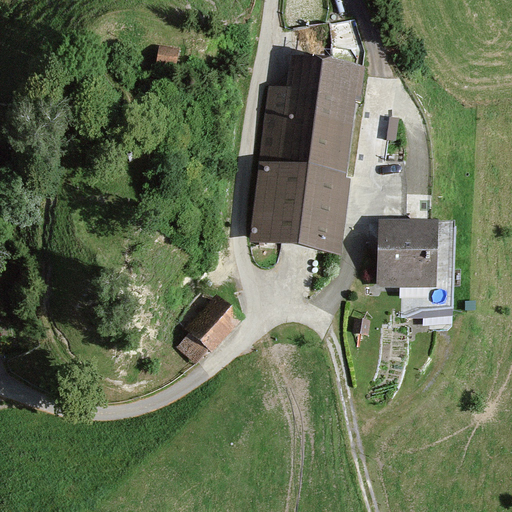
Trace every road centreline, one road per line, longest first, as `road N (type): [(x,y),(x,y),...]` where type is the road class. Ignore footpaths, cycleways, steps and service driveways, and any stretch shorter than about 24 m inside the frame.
road 1 (track): [(259,323),(238,213),(271,0)]
road 2 (track): [(259,323),(185,385),(127,410),(69,411),(0,387)]
road 3 (track): [(259,323),(297,314),(326,330),(373,511)]
